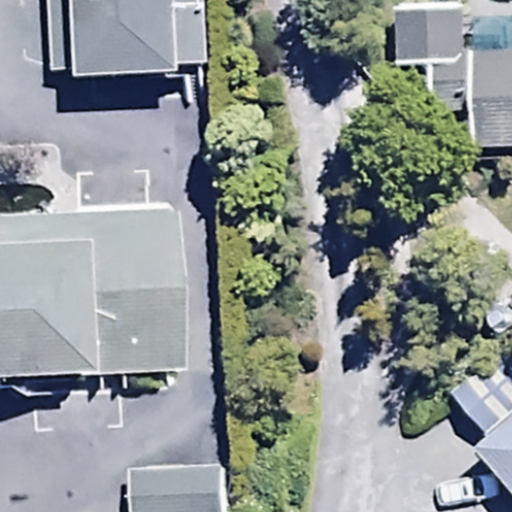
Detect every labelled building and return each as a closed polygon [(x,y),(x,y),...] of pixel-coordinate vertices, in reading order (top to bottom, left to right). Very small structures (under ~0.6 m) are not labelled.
[(204,0),(44,0),(48,84),(76,82),(76,90),(181,85),(181,79),(208,78),(204,0)] [(467,22),(394,23),(394,78),(436,78),(437,127),(475,126),(476,156),(511,155),(511,60),(467,61),(467,22)] [(169,217),(0,227),(0,407),(71,403),(70,389),(179,382),(169,217)] [(511,356),(448,400),(486,451),(478,458),(511,498),(511,356)] [(225,511),(225,474),(132,477),(133,511),(225,511)]
